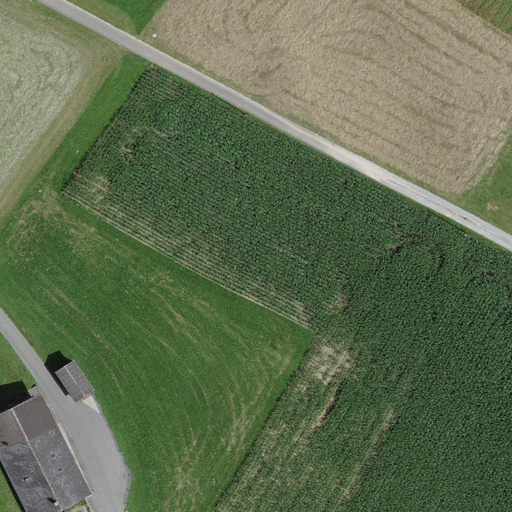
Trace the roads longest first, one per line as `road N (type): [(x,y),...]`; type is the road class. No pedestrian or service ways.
road 1 (residential): [(63,0),(511,238)]
road 2 (unclassified): [(0,318),(55,394),(109,511)]
